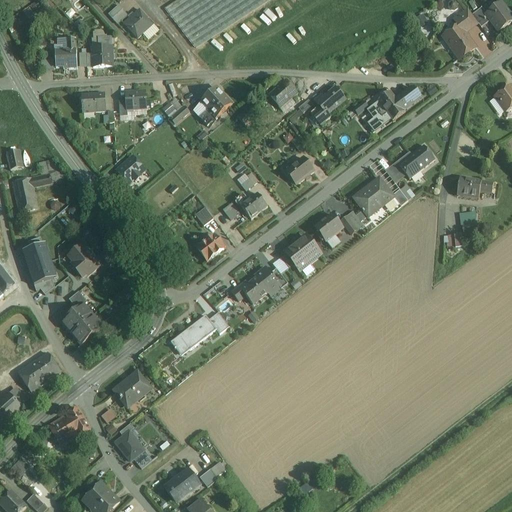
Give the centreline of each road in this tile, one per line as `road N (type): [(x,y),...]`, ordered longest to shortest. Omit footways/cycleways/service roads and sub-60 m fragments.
road 1 (residential): [(471,81),(198,73),(23,86)]
road 2 (residential): [(161,300),(197,292),(471,81)]
road 3 (secondary): [(161,300),(135,244),(23,86)]
road 4 (track): [(511,387),(347,511)]
road 5 (residential): [(82,385),(21,284),(0,199)]
road 6 (residential): [(439,266),(442,191),(471,81)]
road 7 (secondary): [(82,385),(150,332),(161,300)]
